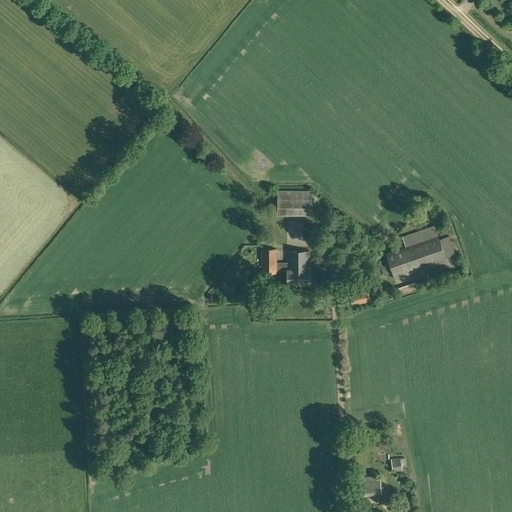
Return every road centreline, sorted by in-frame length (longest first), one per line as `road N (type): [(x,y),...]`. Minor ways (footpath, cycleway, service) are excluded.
road 1 (unclassified): [(269,213),(147,82),(49,0)]
road 2 (unclassified): [(317,511),(329,310)]
